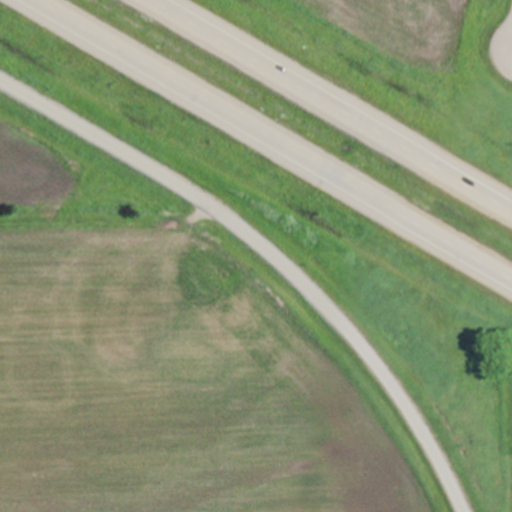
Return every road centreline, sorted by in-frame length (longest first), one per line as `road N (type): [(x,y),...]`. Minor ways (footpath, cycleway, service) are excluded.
road 1 (residential): [(463,511),(389,382),(279,260),(193,193),(0,79)]
road 2 (motorway): [(35,0),(511,278)]
road 3 (motorway): [(511,211),(149,0)]
